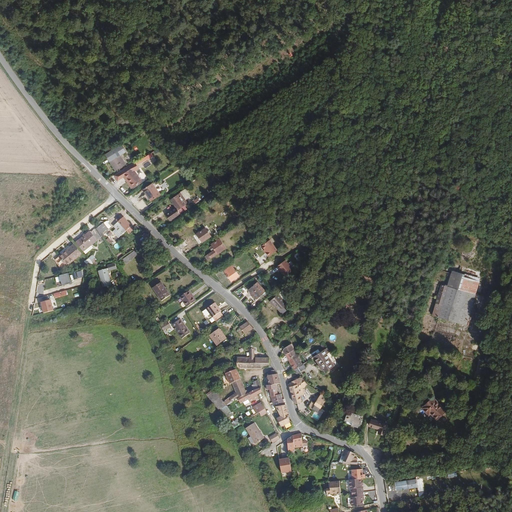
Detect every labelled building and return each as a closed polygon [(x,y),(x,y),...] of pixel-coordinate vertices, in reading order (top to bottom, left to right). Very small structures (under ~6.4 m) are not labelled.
[(106,154),(109,160),(126,150),(122,144),(106,154)] [(126,165),(120,154),(109,160),(116,171),(126,165)] [(141,181),(132,167),(122,173),(132,188),(141,181)] [(177,182),(172,175),(168,178),(172,185),(177,182)] [(160,194),(151,182),(142,188),(150,200),(160,194)] [(165,219),(182,209),(174,197),(168,202),(171,207),(161,213),(165,219)] [(125,216),(118,222),(125,230),(132,225),(125,216)] [(103,222),(95,228),(101,236),(109,230),(103,222)] [(118,222),(114,225),(121,233),(125,230),(118,222)] [(95,228),(91,231),(98,240),(102,238),(101,236),(95,228)] [(211,236),(206,229),(198,235),(202,242),(211,236)] [(90,230),(76,241),(84,251),(98,240),(91,231),(90,230)] [(115,242),(110,235),(104,239),(109,246),(115,242)] [(207,260),(224,249),(221,245),(223,244),(219,239),(211,244),(212,245),(209,247),(211,251),(204,256),(207,260)] [(275,250),(267,240),(259,246),(262,250),(264,252),(263,253),(266,256),(275,250)] [(75,244),(59,256),(67,266),(83,254),(75,244)] [(124,263),(136,256),(133,252),(121,259),(124,263)] [(88,266),(97,258),(93,254),(85,262),(88,266)] [(289,265),(282,254),(273,261),(276,264),(277,264),(281,270),(289,265)] [(111,286),(108,272),(109,271),(109,272),(117,270),(116,265),(108,267),(108,270),(98,272),(102,288),(111,286)] [(229,282),(238,276),(231,265),(222,271),(229,282)] [(466,321),(477,277),(462,274),(463,271),(450,267),(446,283),(440,281),(432,312),(466,321)] [(69,274),(60,276),(63,286),(71,284),(69,274)] [(168,292),(161,282),(153,288),(159,297),(162,301),(170,295),(168,292)] [(256,299),(265,291),(257,282),(248,290),(256,299)] [(196,299),(193,294),(191,295),(189,291),(181,297),(186,306),(196,299)] [(288,305),(279,294),(275,297),(284,308),(288,305)] [(284,308),(275,297),(268,303),(277,313),(284,308)] [(52,300),(42,302),(44,314),(54,311),(52,300)] [(222,310),(215,301),(206,308),(210,313),(213,316),(215,315),(220,311),(222,310)] [(188,332),(179,318),(171,324),(181,338),(188,332)] [(162,330),(169,325),(166,320),(159,325),(162,330)] [(252,328),(247,320),(239,326),(244,333),(252,328)] [(227,339),(221,329),(211,336),(217,345),(227,339)] [(271,365),(271,358),(257,358),(254,349),(253,350),(252,347),(248,343),(247,344),(251,358),(246,359),(246,369),(263,368),(264,366),(271,365)] [(287,354),(296,348),(292,343),(284,349),(287,354)] [(338,363),(329,352),(332,350),(329,345),(315,355),(322,363),(321,364),(326,371),(332,367),(335,369),(337,366),(335,365),(338,363)] [(305,362),(299,353),(296,348),(287,354),(294,363),(297,368),(305,362)] [(486,360),(478,358),(472,384),(481,385),(486,360)] [(246,369),(246,359),(242,359),(239,359),(240,363),(237,363),(236,366),(236,367),(239,368),(239,369),(246,369)] [(299,372),(312,363),(309,360),(305,362),(297,368),(299,372)] [(232,368),(225,371),(233,385),(235,383),(243,379),(239,370),(234,372),(232,368)] [(282,383),(279,374),(270,376),(272,385),(278,384),(282,383)] [(301,385),(307,380),(303,375),(302,376),(297,379),(301,385)] [(247,386),(243,379),(235,383),(237,387),(235,388),(237,391),(239,390),(247,386)] [(301,385),(297,379),(292,382),(296,400),(304,398),(302,393),(307,391),(305,385),(310,382),(307,380),(301,385)] [(280,394),(278,384),(272,385),(269,385),(270,390),(273,390),(273,396),(274,395),(277,401),(284,399),(282,394),(280,394)] [(252,392),(250,389),(249,390),(247,386),(239,390),(240,391),(237,393),(238,395),(233,397),(235,402),(240,399),(252,392)] [(261,397),(260,394),(264,391),(262,386),(257,389),(252,392),(240,399),(243,403),(246,402),(250,399),(251,402),(261,397)] [(229,405),(216,389),(210,393),(223,409),(229,405)] [(447,406),(433,393),(423,404),(430,411),(432,409),(438,415),(447,406)] [(314,408),(318,403),(322,407),(326,402),(321,398),(317,402),(314,400),(309,405),(314,408)] [(261,412),(267,408),(264,401),(255,407),(258,413),(261,412)] [(291,413),(288,404),(286,404),(279,406),(283,415),(279,416),(283,426),(293,422),(290,413),(291,413)] [(364,421),(365,415),(364,415),(365,412),(350,408),(350,409),(353,412),(351,418),(348,420),(362,424),(363,421),(364,421)] [(387,431),(390,422),(376,417),(374,423),(383,426),(382,429),(387,431)] [(267,437),(258,421),(250,426),(259,442),(267,437)] [(283,437),(280,432),(273,436),(276,441),(283,437)] [(305,446),(303,432),(295,435),(291,438),(293,447),(305,446)] [(355,459),(358,452),(348,448),(345,455),(348,456),(345,463),(360,463),(360,459),(355,459)] [(292,472),(290,456),(278,458),(281,474),(292,472)] [(455,470),(447,472),(448,479),(456,478),(455,470)] [(366,497),(366,488),(364,488),(364,486),(363,483),(363,479),(352,480),(352,489),(354,489),(354,497),(353,498),(354,506),(365,506),(365,502),(365,497),(366,497)] [(411,487),(409,479),(394,482),(396,489),(411,487)] [(341,494),(340,482),(329,482),(330,495),(341,494)] [(414,507),(413,499),(406,500),(407,508),(414,507)]
